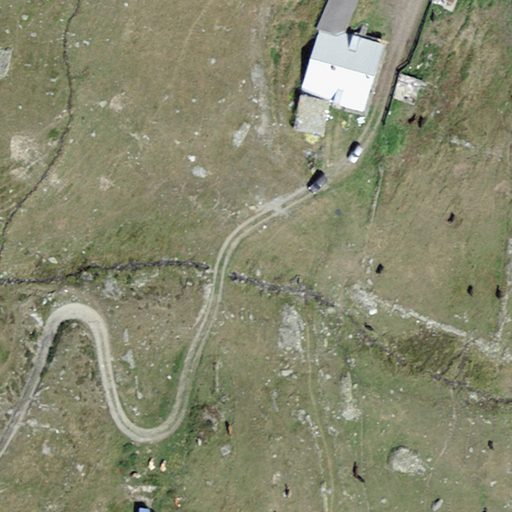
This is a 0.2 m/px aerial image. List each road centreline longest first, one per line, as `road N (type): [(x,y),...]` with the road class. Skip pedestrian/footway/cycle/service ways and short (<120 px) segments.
road 1 (track): [(338,184),(230,250),(214,316),(167,435),(132,441),(98,334),(81,318),(53,333),(0,457)]
road 2 (track): [(416,0),(361,152),(338,184)]
